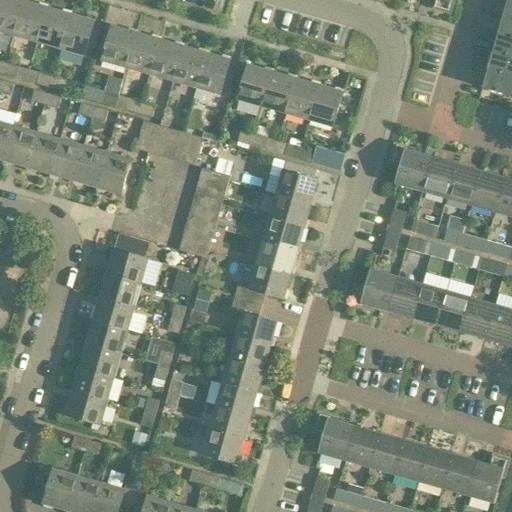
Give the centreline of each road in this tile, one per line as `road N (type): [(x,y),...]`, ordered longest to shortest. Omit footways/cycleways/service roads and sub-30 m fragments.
road 1 (residential): [(0,487),(83,210)]
road 2 (residential): [(324,320),(378,110)]
road 3 (residential): [(511,445),(308,384)]
road 4 (residential): [(511,376),(324,320)]
road 5 (residential): [(378,110),(394,52),(389,38),(380,26),(296,0)]
road 6 (residential): [(269,511),(308,384)]
road 7 (residential): [(83,210),(164,229),(191,188)]
road 8 (residential): [(440,127),(473,0)]
